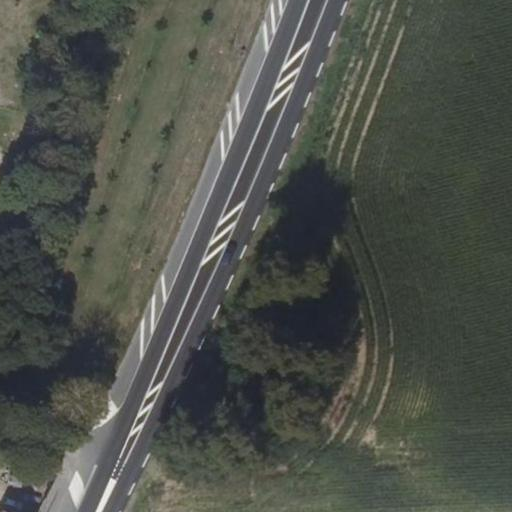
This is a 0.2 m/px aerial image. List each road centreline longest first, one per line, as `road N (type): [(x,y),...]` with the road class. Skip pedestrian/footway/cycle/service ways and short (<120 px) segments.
road 1 (primary): [(101,511),(218,288),(337,0)]
road 2 (primary): [(299,0),(94,511)]
road 3 (unknown): [(0,446),(114,486)]
